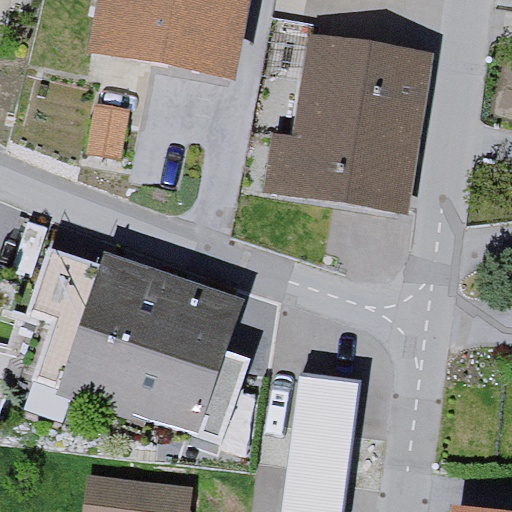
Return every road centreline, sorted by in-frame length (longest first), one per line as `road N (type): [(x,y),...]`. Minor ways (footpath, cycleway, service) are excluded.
road 1 (residential): [(424,323),(99,219),(0,174)]
road 2 (residential): [(424,323),(469,0)]
road 3 (residential): [(401,511),(424,323)]
